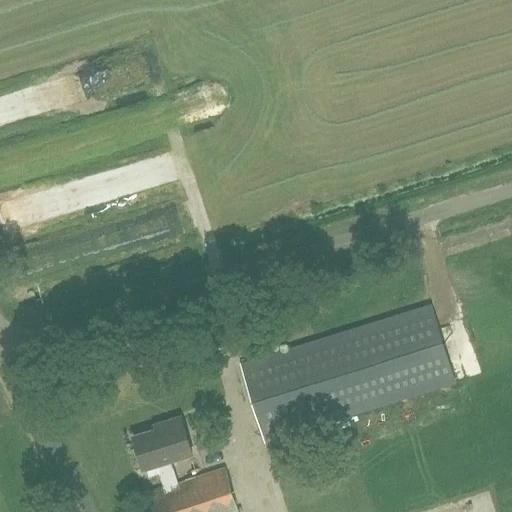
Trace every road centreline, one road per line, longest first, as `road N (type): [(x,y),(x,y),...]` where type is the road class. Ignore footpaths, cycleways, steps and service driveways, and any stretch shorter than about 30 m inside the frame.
road 1 (unclassified): [(6,347),(511,188)]
road 2 (unclassified): [(88,511),(6,347)]
